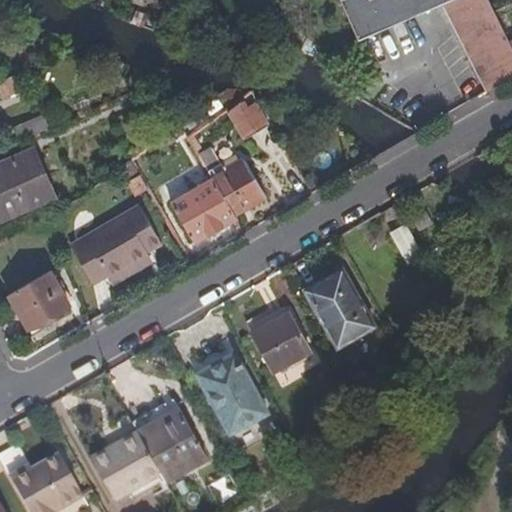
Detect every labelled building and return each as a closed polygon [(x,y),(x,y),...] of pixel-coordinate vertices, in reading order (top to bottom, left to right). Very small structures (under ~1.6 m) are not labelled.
[(483,95),(511,78),(511,55),(508,48),(492,12),(485,0),(338,0),(357,42),(444,6),(483,95)] [(127,11),(122,22),(129,25),(134,14),(127,11)] [(134,14),(129,25),(142,31),(146,20),(134,14)] [(201,49),(194,33),(183,38),(186,46),(201,49)] [(297,56),(307,63),(314,54),(304,47),(297,56)] [(142,89),(159,81),(135,71),(128,84),(142,89)] [(371,74),(351,96),(361,103),(380,82),(371,74)] [(23,92),(16,76),(0,82),(0,88),(5,100),(23,92)] [(228,102),(240,93),(226,91),(214,99),(228,102)] [(240,114),(234,105),(226,111),(231,119),(240,114)] [(75,108),(78,117),(84,114),(81,106),(75,108)] [(244,142),(267,129),(253,106),(240,114),(231,119),(244,142)] [(13,128),(20,142),(48,130),(41,115),(13,128)] [(0,164),(0,219),(54,196),(33,150),(0,164)] [(206,153),(194,160),(208,184),(227,218),(259,199),(239,165),(220,176),(206,153)] [(128,187),(137,181),(126,163),(118,169),(128,187)] [(135,200),(145,195),(137,181),(128,187),(135,200)] [(189,246),(230,223),(227,218),(208,184),(166,207),(189,246)] [(137,242),(151,235),(137,209),(67,246),(86,284),(102,275),(104,279),(145,256),(137,242)] [(410,218),(418,232),(431,224),(423,210),(410,218)] [(408,266),(422,258),(405,228),(391,236),(408,266)] [(145,256),(159,249),(151,235),(137,242),(145,256)] [(149,262),(145,256),(104,279),(106,284),(149,262)] [(338,350),(376,328),(342,269),(304,290),(338,350)] [(63,311),(47,276),(3,295),(19,331),(63,311)] [(276,373),(314,351),(291,313),(253,334),(276,373)] [(237,432),(273,411),(239,354),(203,375),(237,432)] [(135,424),(139,432),(166,482),(167,483),(209,461),(175,401),(134,422),(135,424)] [(135,498),(166,482),(139,432),(93,456),(116,498),(131,490),(135,498)] [(20,447),(1,458),(32,511),(55,511),(57,511),(56,508),(64,503),(68,509),(86,497),(62,457),(35,473),(20,447)] [(225,503),(241,493),(229,476),(213,486),(225,503)] [(0,511),(8,511),(2,501),(0,497),(0,511)]
